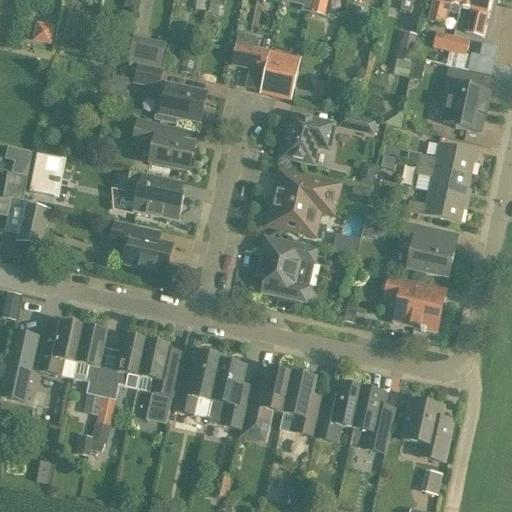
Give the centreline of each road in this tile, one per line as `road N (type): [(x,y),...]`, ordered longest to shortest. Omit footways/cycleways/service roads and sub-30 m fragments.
road 1 (residential): [(468,361),(439,375),(196,319)]
road 2 (residential): [(196,319),(245,108)]
road 3 (residential): [(468,361),(511,166)]
road 4 (residential): [(196,319),(1,277)]
road 5 (track): [(450,511),(475,393),(468,361)]
